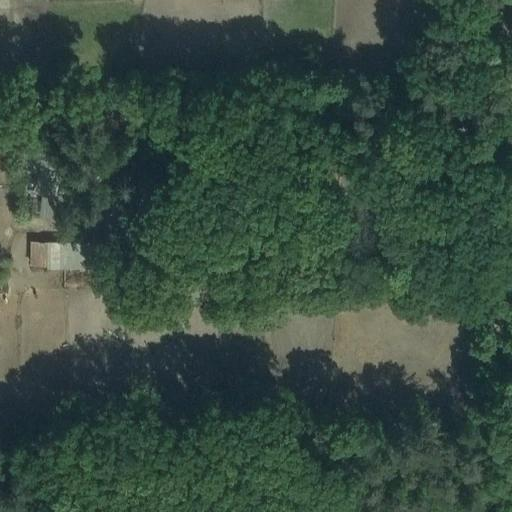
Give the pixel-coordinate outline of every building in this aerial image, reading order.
[(261,78),(260,68),(234,69),(234,79),(261,78)] [(171,108),(171,96),(149,96),(150,109),(171,108)] [(142,134),(139,134),(140,154),(165,153),(164,134),(161,134),(161,118),(141,119),(142,134)] [(38,170),(37,190),(57,191),(60,152),(42,150),(42,145),(27,143),(25,169),(38,170)] [(159,220),(147,207),(134,220),(146,233),(159,220)] [(109,242),(109,218),(74,219),(75,243),(109,242)]
